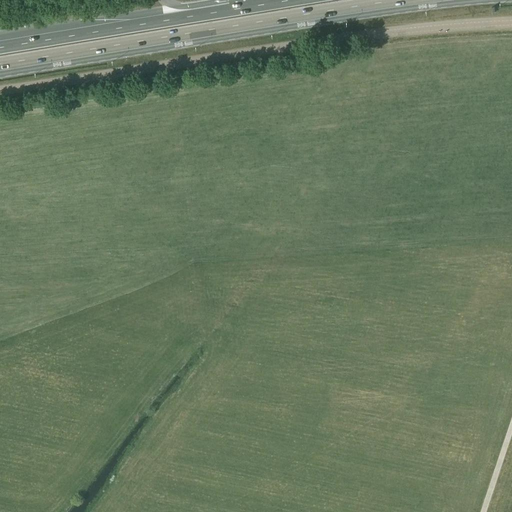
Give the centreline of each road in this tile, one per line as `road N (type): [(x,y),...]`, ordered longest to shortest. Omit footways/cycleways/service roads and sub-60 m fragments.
road 1 (unclassified): [(511,23),(0,92)]
road 2 (primary): [(0,65),(403,0)]
road 3 (primary): [(295,0),(0,47)]
